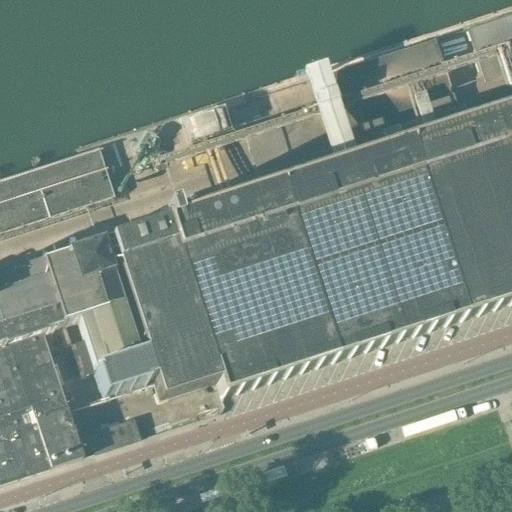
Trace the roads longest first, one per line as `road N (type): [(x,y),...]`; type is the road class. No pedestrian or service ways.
road 1 (secondary): [(511,363),(57,511)]
road 2 (secondary): [(118,511),(511,384)]
